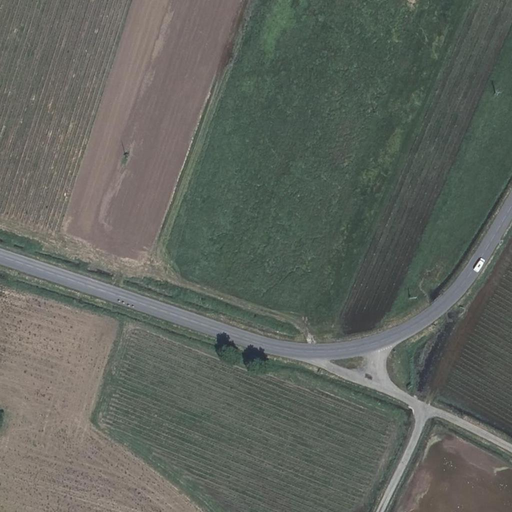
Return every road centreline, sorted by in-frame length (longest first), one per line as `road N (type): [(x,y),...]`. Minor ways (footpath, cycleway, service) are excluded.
road 1 (secondary): [(0,254),(302,352)]
road 2 (secondary): [(374,346),(460,287),(511,207)]
